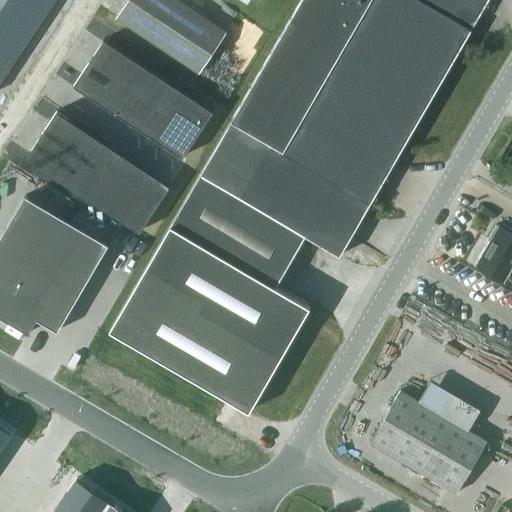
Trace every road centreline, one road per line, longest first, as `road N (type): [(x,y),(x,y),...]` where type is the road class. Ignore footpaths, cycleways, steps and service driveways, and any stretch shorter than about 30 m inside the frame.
road 1 (unclassified): [(294,452),(511,75)]
road 2 (unclassified): [(294,452),(268,489),(230,496),(0,365)]
road 3 (unclassified): [(0,134),(89,0)]
